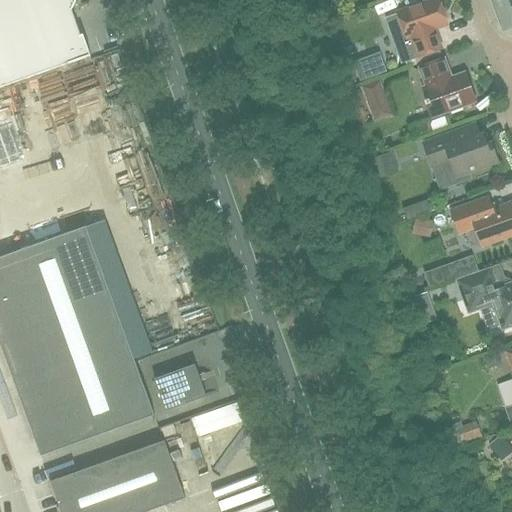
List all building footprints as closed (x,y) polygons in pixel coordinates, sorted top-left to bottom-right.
[(0,0),(0,87),(91,55),(83,34),(81,35),(72,10),(76,0),(0,0)] [(398,14),(387,18),(395,41),(403,62),(405,62),(419,57),(439,49),(441,49),(434,29),(447,24),(438,0),(431,0),(397,12),(398,14)] [(360,82),(387,72),(380,53),(353,63),(360,82)] [(475,101),(465,73),(451,78),(444,58),(420,67),(427,87),(423,88),(427,99),(425,100),(431,117),(451,110),(452,114),(463,110),(461,106),(475,101)] [(392,115),(380,80),(361,87),(373,121),(392,115)] [(345,104),(362,98),(359,90),(342,96),(345,104)] [(476,124),(424,143),(433,168),(442,164),(450,187),(472,179),(469,172),(497,161),(487,133),(480,136),(476,124)] [(386,154),(370,159),(377,179),(393,174),(386,154)] [(494,211),(489,197),(452,211),(460,233),(476,228),(482,245),(511,233),(511,204),(494,211)] [(424,225),(422,234),(439,238),(441,229),(424,225)] [(0,340),(8,362),(121,320),(86,226),(0,257),(0,340)] [(468,314),(493,305),(501,325),(511,320),(511,282),(489,291),(482,270),(455,280),(468,314)] [(414,309),(430,304),(425,292),(411,297),(410,297),(414,309)] [(121,320),(8,362),(42,456),(155,414),(121,320)] [(194,364),(153,378),(165,412),(206,397),(194,364)] [(511,454),(511,449),(501,436),(488,446),(501,462),(511,454)] [(61,511),(147,511),(186,498),(165,440),(50,481),(61,511)]
